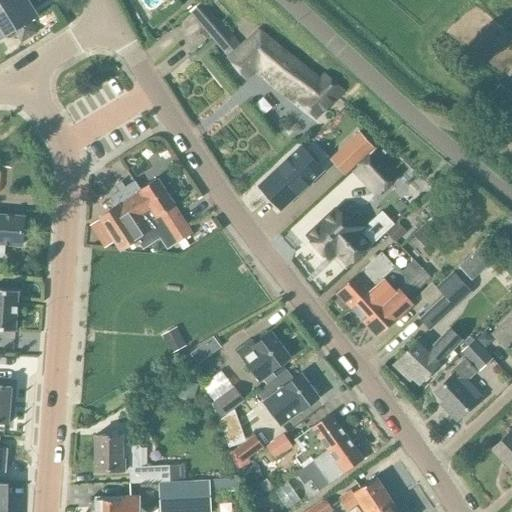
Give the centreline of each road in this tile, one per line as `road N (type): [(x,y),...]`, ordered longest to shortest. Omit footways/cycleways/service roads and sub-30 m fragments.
road 1 (residential): [(455,511),(111,25)]
road 2 (residential): [(45,511),(61,142),(17,77)]
road 3 (unclassified): [(511,202),(286,0)]
